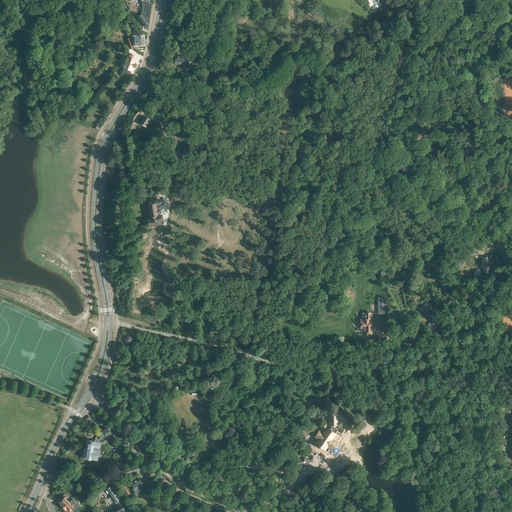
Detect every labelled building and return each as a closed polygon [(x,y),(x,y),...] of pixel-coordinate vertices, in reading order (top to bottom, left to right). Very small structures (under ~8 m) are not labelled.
[(145,17),(149,18),(151,0),(140,0),(139,2),(138,2),(136,6),(139,8),(138,10),(142,13),(141,14),(143,18),(145,17)] [(139,8),(136,6),(132,8),(138,17),(145,27),(147,25),(148,25),(149,18),(145,17),(143,18),(141,14),(142,13),(138,10),(139,8)] [(89,31),(92,36),(98,33),(99,32),(97,28),(95,30),(94,28),(89,31)] [(132,37),(133,48),(134,48),(135,49),(135,45),(138,45),(144,45),(144,36),(137,36),(132,37)] [(121,67),(124,68),(122,73),(124,74),(125,75),(126,75),(127,75),(129,75),(131,71),(132,71),(133,67),(135,67),(136,64),(135,63),(136,60),(133,59),(134,55),(128,53),(127,54),(126,57),(124,56),(121,67)] [(175,59),(176,64),(184,64),(189,64),(189,59),(184,59),(184,56),(178,56),(178,59),(175,59)] [(140,123),(146,127),(150,120),(145,116),(140,123)] [(163,222),(162,217),(161,217),(160,216),(158,216),(157,213),(159,213),(158,211),(157,211),(156,206),(161,205),(161,200),(159,200),(159,196),(160,196),(159,193),(153,194),(154,197),(155,197),(155,201),(147,202),(150,220),(148,220),(149,226),(161,224),(161,222),(163,222)] [(475,276),(475,277),(481,277),(481,273),(484,272),(484,273),(488,273),(487,259),(482,259),(483,271),(480,272),(480,271),(478,271),(476,271),(474,272),(475,276)] [(370,335),(371,335),(371,334),(374,334),(374,326),(373,326),(373,319),(371,319),(371,315),(374,315),(374,314),(381,315),(381,313),(385,313),(385,308),(386,305),(385,305),(385,299),(384,299),(384,297),(379,297),(378,313),(363,312),(363,319),(361,319),(360,329),(364,329),(364,331),(365,331),(366,332),(366,335),(367,335),(368,336),(369,336),(370,335)] [(433,308),(430,304),(428,305),(427,303),(421,306),(423,309),(422,309),(425,313),(427,311),(427,312),(433,308)] [(427,328),(434,332),(437,325),(436,325),(437,324),(436,324),(437,321),(432,319),(431,323),(429,323),(427,328)] [(288,413),(293,419),(297,416),(293,409),(288,413)] [(338,414),(330,414),(330,424),(323,434),(319,432),(316,437),(320,439),(317,444),(324,449),(336,457),(340,450),(333,445),(335,442),(332,439),(337,431),(338,414)] [(101,442),(102,441),(101,439),(112,432),(109,427),(108,428),(98,434),(99,435),(96,437),(95,441),(90,440),(88,448),(93,449),(99,451),(99,450),(101,442)] [(101,439),(102,441),(104,444),(116,437),(114,434),(112,432),(101,439)] [(93,449),(88,448),(86,448),(85,448),(85,451),(85,452),(85,453),(84,454),(83,457),(84,458),(86,458),(86,459),(91,460),(91,459),(97,460),(98,457),(99,454),(99,450),(99,451),(93,449)] [(145,487),(140,478),(132,483),(134,487),(132,488),(136,494),(141,491),(140,489),(145,487)] [(121,486),(127,496),(130,494),(126,487),(129,486),(127,483),(121,486)] [(112,496),(117,505),(111,509),(112,511),(126,511),(123,506),(122,506),(119,502),(117,499),(119,498),(112,486),(108,488),(113,496),(112,496)] [(62,507),(63,508),(69,502),(67,499),(67,498),(66,496),(65,496),(64,495),(61,497),(63,499),(58,503),(61,505),(61,506),(62,507)] [(69,502),(63,508),(63,509),(65,510),(67,511),(68,511),(72,509),(73,510),(76,508),(75,506),(73,504),(72,504),(69,502)]
